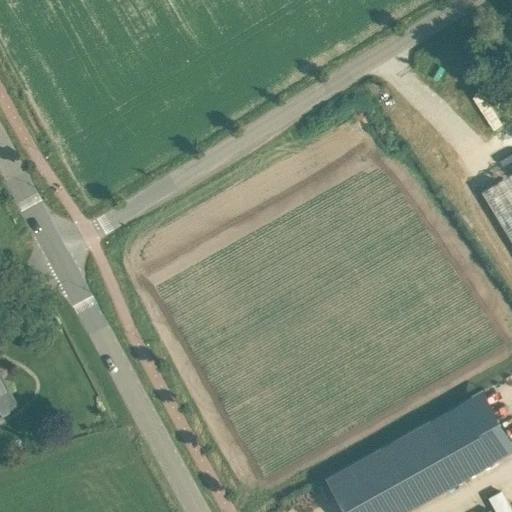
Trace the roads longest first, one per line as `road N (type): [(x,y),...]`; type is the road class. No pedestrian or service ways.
road 1 (unclassified): [(52,242),(459,0)]
road 2 (tertiary): [(196,511),(52,242)]
